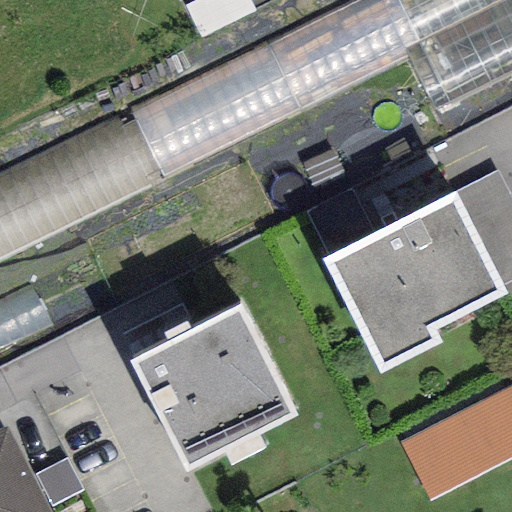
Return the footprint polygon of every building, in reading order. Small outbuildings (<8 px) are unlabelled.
[(422,57),(394,0),(357,0),(130,111),(164,182),(422,57)] [(511,0),(394,0),(422,57),(450,109),(511,76),(511,0)] [(0,260),(164,182),(130,111),(0,173),(0,260)] [(452,195),(455,202),(499,288),(511,281),(511,202),(497,172),(452,195)] [(455,202),(319,271),(378,386),(442,353),(435,340),(507,303),(499,288),(455,202)] [(242,315),(130,369),(185,482),(297,428),(242,315)] [(511,389),(400,446),(428,503),(511,461),(511,389)] [(0,437),(0,511),(44,511),(6,434),(0,437)]
